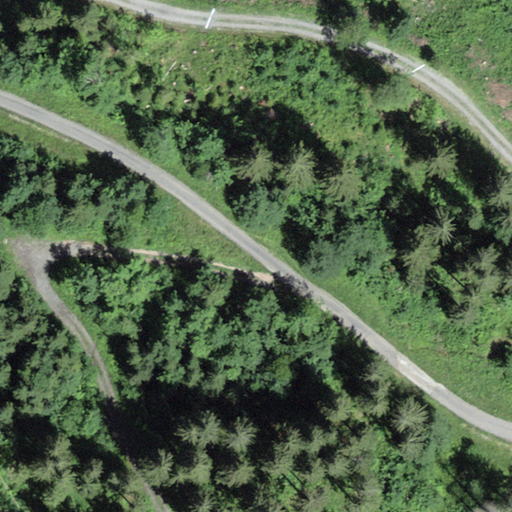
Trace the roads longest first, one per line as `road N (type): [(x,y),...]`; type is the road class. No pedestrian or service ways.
road 1 (unclassified): [(511,426),(450,393),(202,201),(0,98)]
road 2 (track): [(511,138),(387,54),(255,15),(109,0)]
